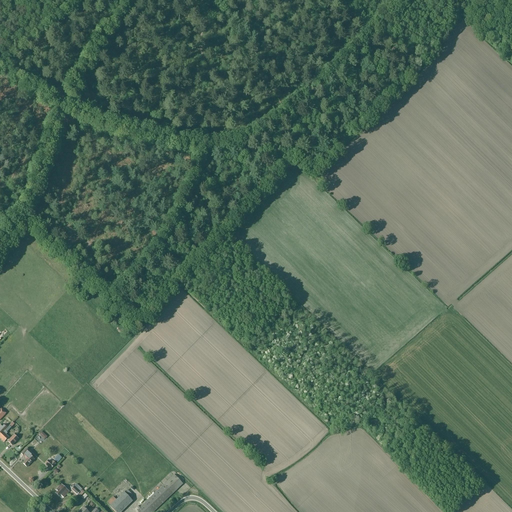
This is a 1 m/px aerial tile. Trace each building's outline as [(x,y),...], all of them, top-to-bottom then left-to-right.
[(8,427),(4,430),(5,431),(6,432),(9,429),(14,423),(12,422),(8,427)] [(38,433),(44,439),(47,436),(41,430),(38,433)] [(14,435),(10,439),(3,433),(0,436),(0,438),(4,442),(7,439),(8,440),(8,441),(12,446),(18,439),(14,435)] [(30,456),(32,454),(29,451),(26,448),(21,454),(24,457),(24,456),(27,459),(23,463),(27,467),(34,459),(30,456)] [(9,462),(12,465),(17,459),(15,456),(9,462)] [(48,460),(45,464),(51,469),(56,464),(53,461),(51,463),(48,460)] [(153,511),(182,484),(174,475),(138,509),(137,508),(134,511),(135,511),(153,511)] [(69,492),(61,484),(55,490),(57,491),(55,493),(59,497),(61,495),(63,498),(67,494),(69,492)] [(71,489),(77,495),(79,497),(83,493),(75,485),(71,489)] [(130,499),(133,496),(127,490),(124,492),(109,506),(114,511),(120,511),(132,501),(130,499)]
